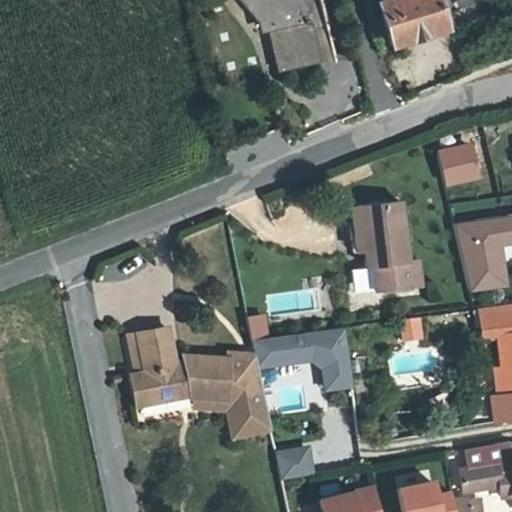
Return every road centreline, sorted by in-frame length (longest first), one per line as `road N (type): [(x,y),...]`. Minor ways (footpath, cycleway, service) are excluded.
road 1 (residential): [(0,281),(482,92),(511,92)]
road 2 (unknown): [(70,252),(131,511)]
